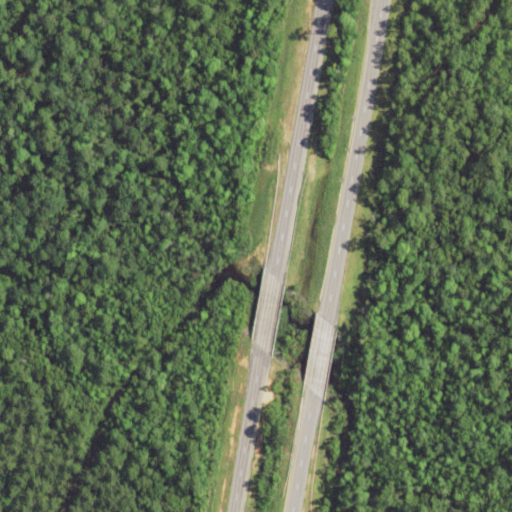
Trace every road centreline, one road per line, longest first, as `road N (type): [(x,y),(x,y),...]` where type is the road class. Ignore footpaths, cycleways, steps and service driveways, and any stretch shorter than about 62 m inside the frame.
road 1 (secondary): [(291,511),(382,0)]
road 2 (secondary): [(321,0),(231,511)]
road 3 (track): [(60,511),(109,408),(231,271)]
